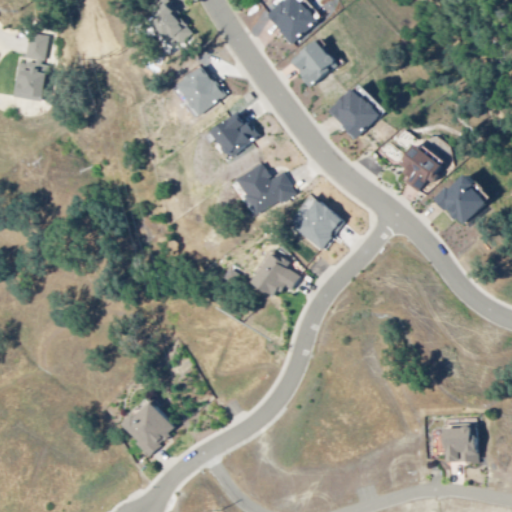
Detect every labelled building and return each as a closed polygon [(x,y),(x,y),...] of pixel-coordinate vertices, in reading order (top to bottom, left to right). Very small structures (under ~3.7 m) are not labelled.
[(161,0),(147,14),(178,49),(195,34),(163,0),(161,0)] [(320,23),(298,0),(290,0),(270,19),(295,46),(320,23)] [(292,63),(312,88),(338,68),(318,43),(292,63)] [(227,101),(208,68),(177,86),(196,119),(227,101)] [(358,142),(382,118),(354,90),(330,113),(358,142)] [(210,136),(230,162),(260,139),(240,113),(210,136)] [(255,219),(298,195),(287,175),(275,181),(266,166),(239,181),(248,197),(244,200),(255,219)] [(437,201),(463,229),(490,203),(464,176),(437,201)] [(328,252),(347,220),(317,202),(298,233),(328,252)] [(255,287),(280,300),(286,288),(295,292),(303,277),(289,271),(293,264),(272,254),(255,287)] [(179,432),(151,403),(125,430),(153,458),(179,432)] [(481,465),(480,429),(446,431),(447,466),(481,465)]
